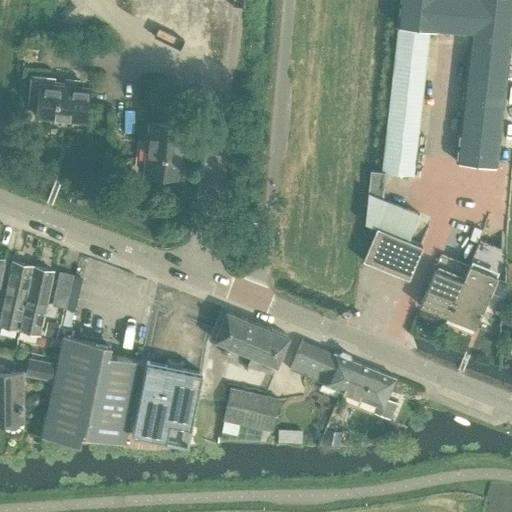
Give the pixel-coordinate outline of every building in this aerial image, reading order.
[(511,0),(398,0),(395,25),(437,30),(439,13),(471,17),(469,33),(455,161),(496,165),(511,18),(511,0)] [(398,27),(381,171),(385,172),(385,173),(413,176),(429,31),(398,27)] [(39,82),(36,117),(84,121),(86,104),(88,87),(39,82)] [(144,173),(179,177),(184,125),(149,121),(144,173)] [(376,228),(363,261),(407,279),(408,279),(422,246),(421,245),(420,245),(408,240),(419,213),(382,198),(385,173),(385,172),(381,171),(370,170),(368,192),(364,223),(376,228)] [(468,265),(447,317),(475,328),(475,326),(490,290),(502,295),(503,296),(505,262),(505,249),(504,248),(500,247),(499,246),(480,239),(479,238),(468,265)] [(419,305),(447,317),(468,265),(440,253),(419,305)] [(11,261),(4,292),(25,296),(32,265),(11,261)] [(32,265),(25,296),(46,301),(52,269),(32,265)] [(0,312),(0,323),(18,327),(25,296),(4,292),(0,312)] [(55,293),(54,302),(53,304),(64,307),(65,307),(67,296),(55,293)] [(25,296),(18,327),(39,332),(46,301),(25,296)] [(226,310),(214,339),(238,349),(250,319),(226,310)] [(250,319),(238,349),(245,352),(252,355),(248,366),(272,372),(274,373),(289,336),(288,335),(258,323),(250,319)] [(44,333),(56,337),(59,325),(47,322),(44,333)] [(105,353),(107,343),(62,334),(42,436),(79,443),(81,434),(124,442),(126,431),(141,360),(105,353)] [(290,369),(341,389),(353,360),(351,359),(350,354),(341,350),(338,353),(334,352),(334,353),(302,339),(301,341),(290,369)] [(25,373),(50,378),(53,362),(28,357),(25,373)] [(353,360),(341,389),(377,403),(374,413),(389,419),(396,403),(386,398),(395,377),(353,360)] [(146,361),(131,433),(165,440),(169,422),(190,426),(201,372),(182,368),(166,365),(146,361)] [(0,370),(0,416),(1,417),(1,422),(5,422),(7,425),(10,428),(14,428),(18,425),(20,422),(22,422),(22,371),(0,370)] [(203,380),(199,396),(207,397),(210,382),(203,380)] [(210,382),(207,397),(215,399),(218,383),(210,382)] [(218,383),(215,399),(223,401),(226,385),(218,383)] [(224,419),(271,430),(278,398),(231,387),(224,419)] [(28,400),(30,405),(35,407),(40,405),(42,400),(40,395),(35,393),(30,395),(28,400)] [(199,400),(197,412),(208,414),(211,403),(199,400)] [(326,432),(325,446),(339,447),(340,433),(326,432)]
